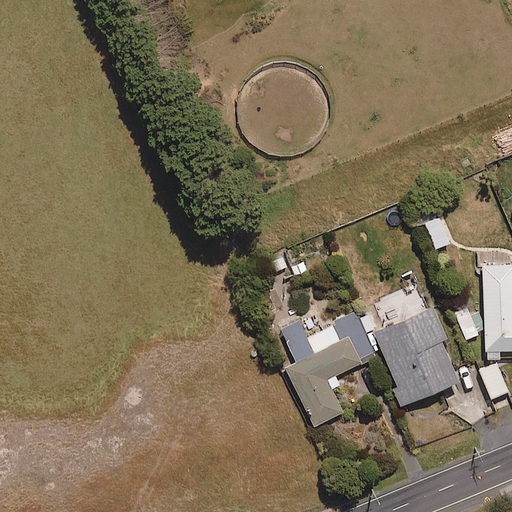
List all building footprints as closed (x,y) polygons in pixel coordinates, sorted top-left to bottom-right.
[(437,249),(451,243),(440,216),(426,222),(437,249)] [(268,263),(274,276),(289,268),(294,265),(287,253),(268,263)] [(305,260),(294,265),(289,268),(296,281),(312,273),(305,260)] [(511,264),(483,266),(488,360),(502,359),(502,352),(511,351),(511,264)] [(436,309),(376,333),(397,386),(392,388),(400,408),(409,404),(461,383),(444,341),(448,339),(436,309)] [(367,335),(376,330),(368,313),(362,316),(360,311),(334,323),(335,326),(308,339),(299,320),(280,329),(296,364),(287,368),(315,427),(344,413),(333,389),(341,385),(337,376),(377,357),(367,335)] [(467,340),(480,335),(471,312),(458,317),(467,340)] [(494,399),(509,393),(498,362),(482,368),(494,399)]
